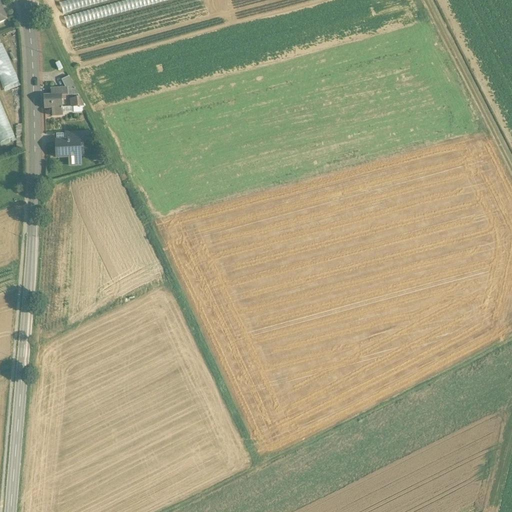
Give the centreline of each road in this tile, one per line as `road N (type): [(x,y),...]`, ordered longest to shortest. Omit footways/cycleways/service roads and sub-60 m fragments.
road 1 (track): [(260,469),(45,14),(23,4)]
road 2 (tertiary): [(9,511),(34,189),(22,0)]
road 3 (track): [(172,511),(511,338)]
road 4 (track): [(511,172),(424,0)]
